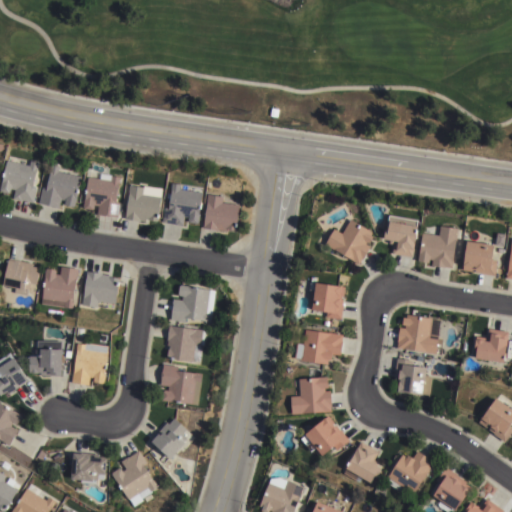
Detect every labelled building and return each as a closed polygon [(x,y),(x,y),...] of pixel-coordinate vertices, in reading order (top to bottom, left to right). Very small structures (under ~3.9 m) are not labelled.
[(28,164),(30,159),(37,161),(32,185),(36,186),(33,201),(12,196),(14,188),(10,187),(9,191),(8,191),(8,192),(0,190),(0,179),(5,158),(28,164)] [(79,175),(73,205),(63,203),(64,199),(60,198),(58,205),(38,201),(41,187),(45,188),(50,163),(59,165),(58,170),(79,175)] [(99,177),(100,172),(111,173),(111,174),(119,175),(115,200),(119,201),(117,215),(96,212),(98,204),(93,203),(92,208),(83,206),(87,176),(99,177)] [(197,222),(187,220),(188,216),(184,215),(182,224),(162,220),(164,206),(167,206),(171,181),(180,182),(179,187),(201,191),(197,222)] [(161,188),(156,219),(145,217),(144,220),(124,217),(129,184),(144,186),(161,188)] [(235,229),(228,228),(227,229),(203,226),(207,193),(222,195),(222,201),(239,203),(235,229)] [(417,219),(412,246),(413,247),(412,255),(391,252),(393,242),(388,241),(389,237),(382,236),(384,226),(386,226),(388,214),(417,219)] [(333,227),(341,232),(349,217),(371,230),(370,233),(372,235),(368,241),(366,240),(364,242),(368,245),(358,263),(324,243),(333,227)] [(451,266),(445,265),(445,266),(431,264),(431,258),(428,258),(428,260),(417,259),(421,231),(438,234),(439,225),(457,227),(451,266)] [(493,243),(491,258),(496,259),(494,274),(462,269),(466,239),(493,243)] [(31,265),(38,266),(35,282),(29,281),(27,294),(13,292),(14,285),(2,283),(7,257),(32,262),(31,265)] [(45,266),(55,268),(54,273),(59,273),(60,265),(77,268),(71,307),(40,302),(45,266)] [(96,306),(81,304),(86,269),(101,271),(101,273),(110,274),(110,275),(118,276),(114,302),(97,300),(96,306)] [(340,318),(325,316),(326,309),(307,307),(308,299),(311,300),(313,280),(339,283),(339,285),(344,285),(340,318)] [(185,317),(185,321),(170,319),(173,298),(181,299),(182,294),(178,294),(179,283),(188,284),(188,285),(214,288),(210,320),(185,317)] [(431,317),(428,334),(437,335),(435,352),(396,347),(398,326),(404,327),(404,324),(401,323),(402,316),(405,317),(406,313),(431,317)] [(192,360),(166,357),(167,348),(169,348),(169,345),(166,344),(167,339),(166,339),(169,324),(202,329),(200,343),(202,344),(199,361),(192,360)] [(341,333),(339,354),(330,353),(329,358),(327,357),(326,362),(300,359),(300,358),(294,357),(296,342),(302,343),(304,328),(341,333)] [(489,338),(490,330),(503,332),(503,329),(508,330),(503,361),(474,356),(476,349),(473,349),(474,336),(489,338)] [(60,375),(40,375),(40,371),(28,371),(28,355),(35,355),(35,348),(36,348),(36,340),(60,340),(60,375)] [(107,345),(106,351),(107,351),(103,382),(92,380),(93,376),(89,376),(88,384),(71,382),(77,342),(83,343),(86,342),(107,345)] [(0,358),(10,352),(27,379),(7,393),(6,391),(0,394),(0,358)] [(393,384),(395,371),(394,371),(396,358),(412,360),(411,363),(425,365),(424,374),(431,375),(428,394),(394,389),(395,384),(393,384)] [(197,404),(161,399),(162,389),(167,389),(168,385),(159,384),(162,363),(176,365),(175,369),(201,373),(197,404)] [(326,376),(327,387),(323,387),(323,390),(329,390),(330,410),(290,413),(289,395),(299,395),(297,378),(326,376)] [(511,408),(511,419),(508,425),(511,427),(511,429),(504,441),(477,421),(481,417),(480,416),(495,396),(511,408)] [(0,401),(21,415),(15,424),(12,421),(9,425),(17,430),(8,444),(0,439),(0,401)] [(151,439),(167,421),(168,423),(173,417),(186,428),(182,433),(186,437),(183,440),(184,441),(170,457),(151,439)] [(314,447),(309,451),(299,438),(304,434),(303,432),(323,417),(329,424),(328,425),(330,427),(331,426),(332,427),(335,424),(339,429),(340,428),(348,439),(335,449),(332,445),(320,454),(314,447)] [(361,477),(358,482),(342,472),(345,468),(343,467),(359,440),(377,451),(371,461),(380,467),(375,475),(373,474),(369,481),(361,477)] [(36,456),(40,449),(45,453),(41,459),(36,456)] [(138,492),(142,500),(133,506),(128,498),(127,499),(110,472),(119,466),(122,470),(125,468),(120,460),(138,449),(146,462),(143,464),(157,486),(150,490),(147,486),(138,492)] [(405,488),(402,493),(383,481),(401,453),(405,456),(406,453),(411,456),(415,449),(433,461),(412,493),(405,488)] [(97,454),(97,456),(106,456),(104,473),(97,473),(96,479),(95,479),(95,483),(80,482),(80,478),(70,478),(72,451),(97,454)] [(4,511),(0,509),(0,471),(5,475),(2,480),(5,482),(9,477),(15,480),(12,486),(17,489),(4,511)] [(452,511),(448,511),(436,504),(439,500),(432,494),(445,473),(451,477),(452,475),(460,480),(459,482),(464,485),(465,483),(470,487),(454,510),(454,509),(452,511)] [(291,511),(270,511),(271,510),(268,509),(267,511),(264,511),(260,510),(261,507),(258,505),(270,477),(279,476),(303,486),(291,511)] [(43,491),(40,496),(46,499),(48,496),(55,500),(47,511),(10,511),(25,487),(27,488),(30,483),(43,491)] [(341,511),(340,511),(310,511),(315,500),(341,511)] [(503,510),(501,511),(465,511),(468,508),(465,507),(470,500),(477,506),(481,510),(486,503),(488,504),(491,501),(503,510)]
